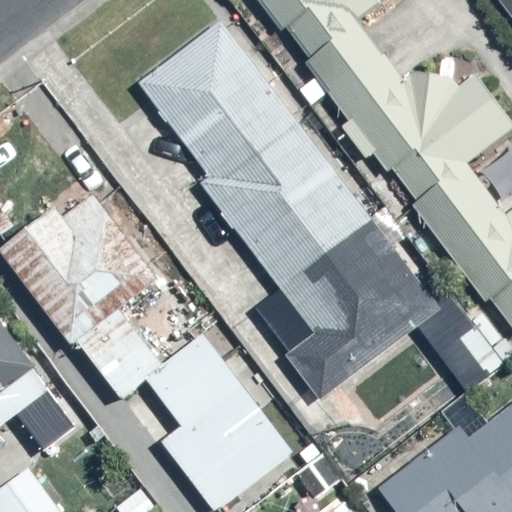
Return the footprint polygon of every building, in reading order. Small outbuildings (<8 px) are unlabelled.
[(327,103),(410,207),(390,222),(405,240),(424,225),(511,335),(511,212),(507,216),(471,171),(509,141),(468,90),(412,82),(405,88),(359,30),(385,10),(377,0),(244,0),(315,88),(300,99),(312,115),(327,103)] [(511,0),(492,0),(511,26),(511,0)] [(324,439),(350,419),(332,395),(442,311),(219,20),(135,85),(200,171),(192,177),(314,336),(282,360),(308,393),(296,402),(324,439)] [(156,280),(95,199),(66,221),(55,207),(0,250),(0,259),(71,354),(75,350),(115,403),(160,368),(116,311),(156,280)] [(77,428),(63,406),(68,403),(4,298),(0,300),(0,429),(16,419),(37,452),(77,428)] [(479,321),(456,337),(486,380),(509,364),(479,321)] [(150,436),(159,447),(210,511),(214,511),(291,452),(200,338),(141,385),(169,420),(150,436)] [(511,511),(511,400),(490,417),(484,409),(376,491),(392,511),(511,511)] [(56,511),(28,469),(0,488),(0,511),(56,511)] [(136,483),(102,510),(103,511),(150,511),(155,508),(136,483)] [(352,511),(345,502),(332,511),(352,511)]
